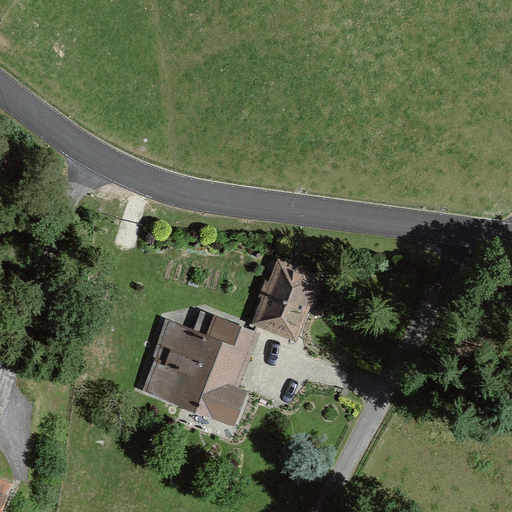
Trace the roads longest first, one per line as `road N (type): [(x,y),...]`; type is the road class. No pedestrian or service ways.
road 1 (tertiary): [(511,236),(173,190),(112,165),(0,87)]
road 2 (track): [(326,511),(465,230)]
road 3 (unknown): [(112,165),(0,427)]
